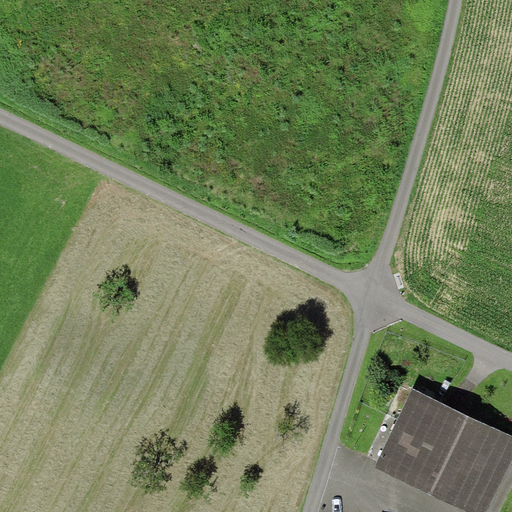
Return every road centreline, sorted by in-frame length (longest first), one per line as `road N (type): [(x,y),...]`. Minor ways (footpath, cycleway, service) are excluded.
road 1 (track): [(511,360),(0,115)]
road 2 (track): [(455,0),(308,511)]
